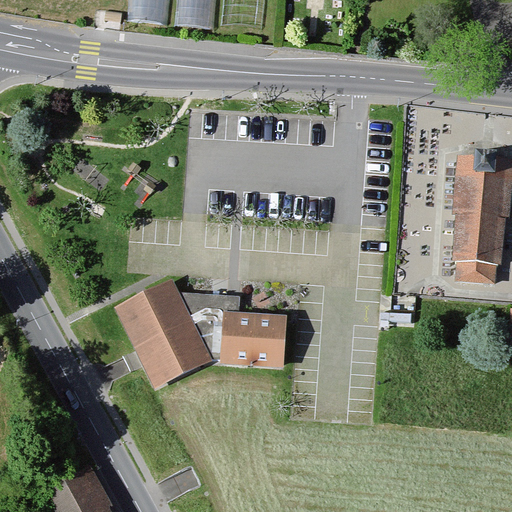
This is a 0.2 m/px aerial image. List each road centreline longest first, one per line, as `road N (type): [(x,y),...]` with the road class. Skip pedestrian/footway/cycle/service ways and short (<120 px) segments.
road 1 (secondary): [(0,41),(98,62),(511,92)]
road 2 (secondary): [(0,253),(141,511)]
